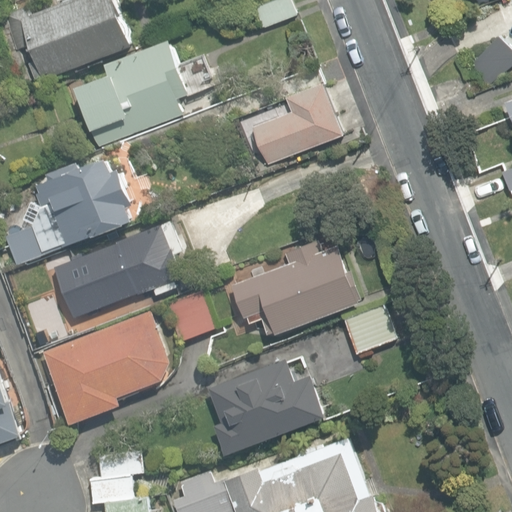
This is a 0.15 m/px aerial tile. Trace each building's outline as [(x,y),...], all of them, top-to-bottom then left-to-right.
[(33,46),(46,80),(137,45),(119,0),(72,0),(33,15),(29,5),(5,14),(19,51),(33,46)] [(271,0),(257,5),(264,28),(301,15),(295,0),(271,0)] [(466,65),(489,88),(511,66),(511,49),(498,35),(466,65)] [(79,86),(101,144),(188,111),(183,97),(194,92),(174,38),(109,62),(113,73),(79,86)] [(255,125),(269,162),(348,133),(328,80),(290,95),(296,110),(255,125)] [(7,232),(19,263),(135,223),(130,208),(139,205),(126,168),(118,170),(114,157),(86,167),(83,159),(49,171),(51,178),(40,182),(42,188),(37,190),(42,204),(34,222),(7,232)] [(87,254),(106,303),(137,291),(138,295),(156,288),(159,296),(182,286),(179,279),(186,277),(183,270),(194,266),(175,221),(87,254)] [(265,317),(271,332),(362,300),(361,299),(366,297),(355,268),(350,270),(341,244),(326,250),(322,239),(289,250),(288,251),(292,262),(235,281),(247,315),(250,314),(252,321),(265,317)] [(22,301),(36,343),(78,329),(63,286),(22,301)] [(170,303),(184,341),(219,328),(218,326),(205,290),(170,303)] [(346,318),(359,352),(398,337),(385,303),(346,318)] [(47,350),(75,422),(125,403),(122,394),(166,377),(174,360),(154,309),(47,350)] [(218,423),(228,452),(329,414),(313,372),(297,378),(289,356),(212,385),(225,420),(218,423)] [(0,446),(25,437),(24,435),(27,433),(0,362),(0,446)] [(231,511),(240,509),(241,511),(391,511),(387,499),(380,497),(377,491),(374,492),(353,435),(264,468),(262,463),(218,479),(213,468),(184,479),(189,493),(177,497),(182,511),(231,511)] [(108,501),(109,511),(152,511),(151,495),(137,497),(134,473),(148,472),(145,448),(101,453),(104,477),(93,478),(97,503),(108,501)]
